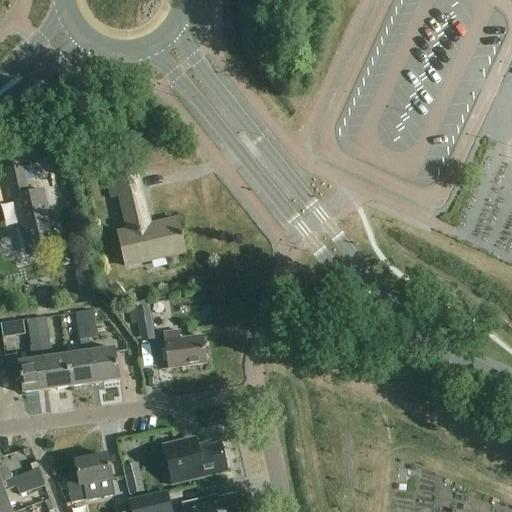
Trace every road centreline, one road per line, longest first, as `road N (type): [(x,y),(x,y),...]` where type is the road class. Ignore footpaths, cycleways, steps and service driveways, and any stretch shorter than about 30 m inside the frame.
road 1 (unclassified): [(145,49),(308,239),(390,313)]
road 2 (unclassified): [(390,313),(174,26)]
road 3 (residential): [(0,429),(254,393)]
road 4 (track): [(384,511),(390,460),(406,451),(511,493)]
road 5 (unclassified): [(511,383),(390,313)]
road 6 (residential): [(282,511),(254,393)]
